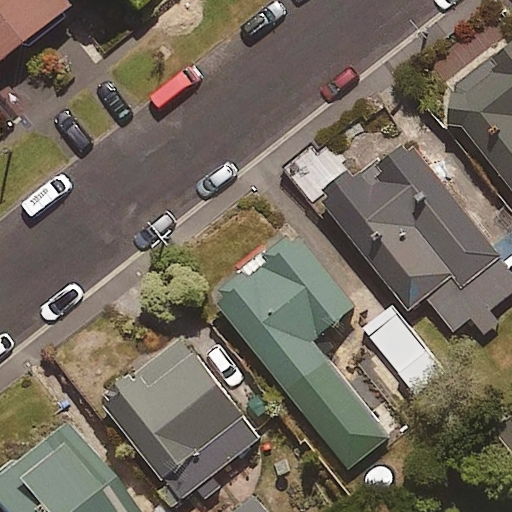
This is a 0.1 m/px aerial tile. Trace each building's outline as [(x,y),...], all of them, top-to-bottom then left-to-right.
[(0,0),(0,47),(58,0),(0,0)] [(511,30),(438,88),(511,182),(511,30)] [(471,315),(482,329),(498,317),(489,306),(511,288),(511,271),(509,268),(511,265),(511,227),(491,244),(409,136),(362,172),(352,158),(317,185),(408,304),(426,290),(454,327),(471,315)] [(345,377),(314,337),(355,305),(294,227),(213,290),(306,408),(345,377)] [(393,305),(366,326),(408,381),(436,359),(393,305)] [(193,484),(205,499),(223,486),(211,470),(261,435),(185,330),(102,390),(165,477),(158,482),(171,500),(193,484)] [(169,511),(160,500),(143,511),(136,511),(63,417),(0,465),(0,506),(4,511),(169,511)] [(270,511),(255,492),(229,511),(270,511)]
